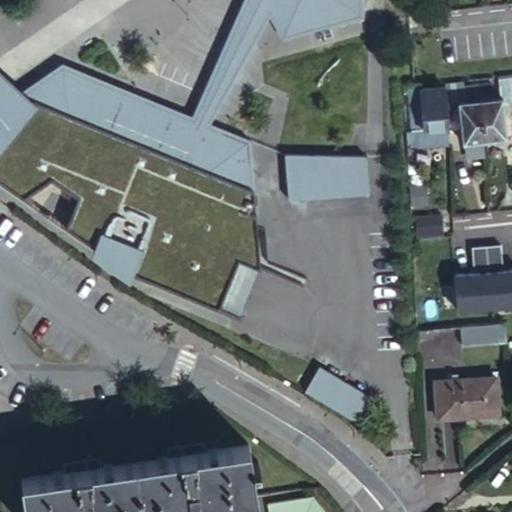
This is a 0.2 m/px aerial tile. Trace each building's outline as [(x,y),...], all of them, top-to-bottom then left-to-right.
[(248,0),(196,116),(67,62),(20,95),(0,76),(0,133),(30,96),(54,106),(67,74),(204,131),(208,120),(212,122),(270,15),(283,37),(360,17),(359,0),(248,0)] [(133,271),(220,306),(240,257),(262,266),(248,137),(212,122),(208,120),(204,131),(67,74),(54,106),(30,96),(0,133),(0,177),(23,194),(52,175),(78,193),(66,224),(133,271)] [(476,86),(480,139),(502,137),(502,133),(511,132),(511,79),(495,81),(495,88),(488,89),(488,85),(476,86)] [(445,87),(446,100),(461,97),(460,85),(445,87)] [(402,88),(402,93),(406,92),(408,129),(429,127),(430,141),(445,140),(444,125),(442,86),(418,90),(418,86),(402,88)] [(460,141),(480,139),(476,86),(464,87),(464,100),(457,101),(458,107),(458,116),(460,141)] [(368,188),(364,151),(282,151),(287,197),(368,188)] [(407,185),(407,204),(424,203),(423,185),(407,185)] [(414,235),(444,233),(443,214),(413,216),(414,235)] [(451,269),(454,306),(511,301),(511,264),(499,265),(497,240),(468,242),(470,268),(451,269)] [(457,337),(501,333),(500,318),(456,322),(457,337)] [(413,325),(414,336),(421,336),(421,332),(429,331),(428,324),(413,325)] [(306,388),(358,419),(373,394),(320,364),(306,388)] [(455,376),(449,376),(434,377),(436,415),(495,412),(493,374),(455,376)] [(251,460),(248,442),(184,452),(170,454),(102,465),(89,468),(25,478),(30,511),(148,511),(257,494),(252,465),(256,464),(256,459),(251,460)] [(170,454),(184,452),(183,443),(169,446),(170,454)] [(87,459),(89,468),(102,465),(101,457),(87,459)] [(333,511),(313,490),(267,499),(269,511),(333,511)]
